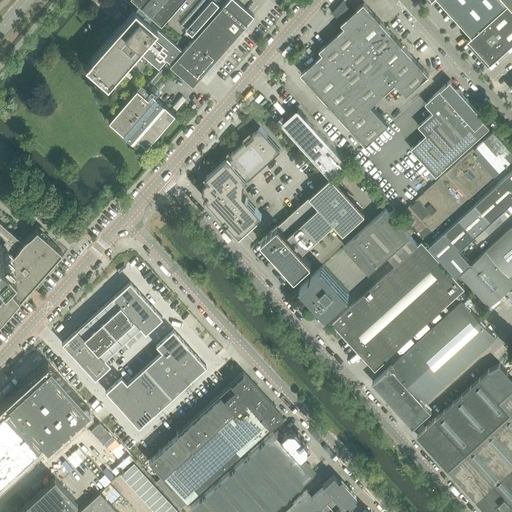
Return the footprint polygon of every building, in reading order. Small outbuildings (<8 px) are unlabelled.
[(108,121),(136,145),(142,150),(146,145),(146,146),(174,113),(157,98),(159,96),(159,91),(157,89),(154,92),(149,88),(169,65),(192,85),(208,67),(254,15),(236,0),(226,0),(219,9),(217,6),(218,4),(213,0),(211,0),(186,29),(194,37),(182,50),(147,19),(151,15),(161,23),(180,0),(134,0),(139,3),(134,8),(120,24),(119,24),(84,64),(107,84),(141,46),(142,47),(139,51),(158,68),(166,59),(168,61),(158,71),(144,87),(141,84),(108,121)] [(440,0),(472,35),(472,36),(509,2),(506,0),(440,0)] [(353,35),(376,14),(364,2),(342,22),(345,26),(353,35)] [(490,64),(511,43),(511,5),(509,2),(472,36),(472,35),(468,39),(468,40),(469,39),(490,63),(489,63),(490,64)] [(364,47),(386,26),(376,14),(353,35),(364,47)] [(345,26),(338,32),(332,37),(358,65),(370,54),(364,47),(353,35),(345,26)] [(374,58),(397,38),(386,26),(364,47),(370,54),(374,58)] [(334,64),(345,76),(345,77),(358,65),(332,37),(320,49),(323,52),(334,64)] [(385,70),(408,50),(397,38),(374,58),(385,70)] [(408,50),(385,70),(396,82),(418,62),(408,50)] [(323,52),(315,59),(301,72),(312,84),(334,64),(323,52)] [(371,104),(396,82),(385,70),(374,58),(370,54),(358,65),(345,77),(356,88),(367,100),(371,104)] [(429,74),(418,62),(396,82),(407,94),(429,74)] [(312,84),(323,96),(345,76),(334,64),(312,84)] [(334,108),(356,88),(345,77),(345,76),(323,96),(334,108)] [(478,109),(451,79),(425,102),(433,111),(418,125),(426,133),(411,147),(436,175),(490,127),(484,120),(484,119),(483,119),(483,116),(478,109)] [(344,120),(367,100),(356,88),(334,108),(344,120)] [(256,100),(262,106),(265,103),(260,96),(256,100)] [(173,106),(176,109),(184,100),(181,97),(173,106)] [(355,132),(378,111),(371,104),(367,100),(344,120),(355,132)] [(298,109),(283,122),(282,123),(283,124),(284,124),(286,126),(285,126),(289,130),(330,176),(346,161),(299,108),(298,109)] [(366,144),(389,124),(378,111),(355,132),(366,144)] [(205,190),(208,194),(205,196),(240,234),(262,214),(243,194),(244,182),(281,149),(260,127),(253,134),(251,132),(244,138),(246,140),(232,153),(230,151),(226,154),(228,156),(206,176),(209,179),(205,182),(205,190)] [(511,157),(511,148),(494,128),(409,205),(432,230),(511,157)] [(511,186),(511,168),(503,177),(511,186)] [(303,251),(334,223),(343,233),(344,233),(365,214),(365,213),(332,176),(331,176),(262,239),(260,241),(293,278),(296,276),(312,262),(312,261),(303,251)] [(511,186),(503,177),(488,190),(504,208),(511,200),(511,186)] [(504,208),(488,190),(473,204),(489,221),(504,208)] [(458,217),(474,235),(489,221),(473,204),(458,217)] [(409,205),(402,212),(425,237),(427,239),(434,233),(432,230),(409,205)] [(388,255),(389,257),(395,264),(418,243),(386,207),(345,245),(369,272),(388,255)] [(474,235),(458,217),(443,231),(459,249),(460,248),(474,235)] [(0,320),(21,297),(23,295),(24,294),(28,289),(31,286),(31,285),(34,282),(41,274),(53,261),(59,253),(62,251),(57,246),(46,237),(45,236),(39,231),(36,228),(32,234),(24,242),(23,243),(0,223),(0,320)] [(511,225),(472,262),(460,272),(490,305),(511,284),(511,277),(510,275),(511,273),(511,225)] [(459,249),(443,231),(428,245),(455,276),(460,272),(472,262),(460,248),(459,249)] [(343,332),(365,357),(375,368),(465,287),(455,276),(428,245),(422,239),(418,243),(395,264),(332,321),(338,327),(332,332),(343,332)] [(316,303),(327,315),(349,295),(323,265),(300,285),(311,297),(308,299),(314,306),(316,303)] [(129,280),(112,295),(121,304),(137,289),(129,280)] [(137,289),(121,304),(126,310),(129,313),(145,298),(137,289)] [(112,295),(104,303),(117,318),(126,310),(121,304),(112,295)] [(145,298),(129,313),(137,322),(154,307),(145,298)] [(381,387),(413,423),(413,424),(414,425),(417,422),(431,409),(425,402),(496,337),(470,308),(474,306),(469,301),(466,304),(463,300),(376,378),(377,378),(374,381),(375,382),(376,381),(382,387),(381,387)] [(104,303),(95,311),(108,326),(117,318),(104,303)] [(154,307),(137,322),(140,325),(139,325),(145,332),(162,316),(154,307)] [(126,310),(117,318),(131,333),(139,325),(140,325),(137,322),(129,313),(126,310)] [(95,311),(86,319),(100,334),(108,326),(95,311)] [(117,318),(108,326),(122,341),(131,333),(117,318)] [(86,319),(77,327),(85,336),(91,342),(100,334),(86,319)] [(108,326),(100,334),(113,349),(122,341),(108,326)] [(77,327),(62,341),(70,350),(85,336),(77,327)] [(173,328),(156,343),(161,350),(162,349),(164,352),(181,337),(173,328)] [(100,334),(91,342),(93,345),(101,354),(104,357),(105,357),(113,349),(100,334)] [(85,336),(70,350),(78,359),(93,345),(91,342),(85,336)] [(181,337),(164,352),(172,361),(189,346),(181,337)] [(93,345),(78,359),(86,368),(101,354),(93,345)] [(189,346),(172,361),(175,364),(179,369),(196,354),(189,346)] [(161,350),(153,357),(166,372),(175,364),(172,361),(164,352),(162,349),(161,350)] [(101,354),(86,368),(95,377),(110,363),(105,357),(104,357),(101,354)] [(196,354),(179,369),(189,379),(206,364),(196,354)] [(153,357),(144,365),(157,380),(166,372),(153,357)] [(46,359),(0,403),(0,496),(97,415),(67,382),(55,369),(46,359)] [(489,369),(471,385),(417,434),(488,511),(511,511),(511,376),(500,363),(489,369)] [(175,364),(166,372),(180,387),(189,379),(179,369),(175,364)] [(144,365),(135,373),(149,388),(157,380),(144,365)] [(229,382),(230,383),(177,431),(177,430),(176,431),(177,432),(148,459),(162,474),(161,474),(162,475),(187,501),(282,415),(278,411),(280,410),(243,369),(229,382)] [(166,372),(157,380),(171,395),(180,387),(166,372)] [(127,381),(126,381),(129,384),(137,393),(140,396),(149,388),(135,373),(127,381)] [(121,375),(105,389),(114,398),(129,384),(126,381),(127,381),(121,375)] [(157,380),(149,388),(162,403),(171,395),(157,380)] [(129,384),(114,398),(122,407),(137,393),(129,384)] [(149,388),(140,396),(144,401),(154,411),(162,403),(149,388)] [(137,393),(122,407),(129,415),(144,401),(140,396),(137,393)] [(144,401),(129,415),(138,425),(154,411),(144,401)] [(195,511),(268,511),(312,473),(299,459),(310,449),(303,442),(303,439),(300,438),(290,428),(279,437),(273,431),(190,506),(195,511)] [(136,464),(123,476),(127,482),(141,469),(136,464)] [(141,469),(127,482),(132,487),(145,475),(141,469)] [(340,477),(338,479),(333,473),(311,493),(307,489),(281,511),(340,511),(356,499),(353,496),(356,494),(340,477)] [(145,475),(132,487),(137,492),(150,480),(145,475)] [(14,511),(64,511),(77,501),(54,476),(35,493),(26,501),(14,511)] [(150,480),(137,492),(142,497),(155,485),(150,480)] [(113,485),(108,490),(120,503),(125,498),(113,485)] [(155,485),(142,497),(146,502),(160,490),(155,485)] [(108,490),(103,495),(105,497),(115,508),(120,503),(108,490)] [(160,490),(146,502),(151,508),(164,495),(160,490)] [(118,511),(115,508),(105,497),(103,495),(100,491),(76,511),(118,511)] [(164,495),(151,508),(154,511),(156,511),(169,501),(164,495)] [(169,501),(156,511),(166,511),(174,506),(169,501)]
